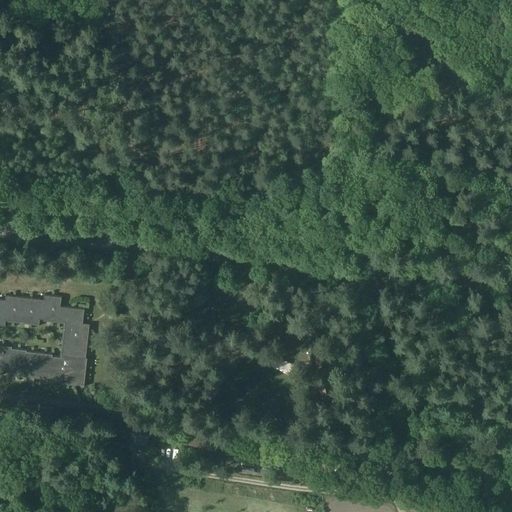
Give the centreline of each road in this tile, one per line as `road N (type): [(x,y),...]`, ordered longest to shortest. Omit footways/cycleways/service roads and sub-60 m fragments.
road 1 (secondary): [(511,288),(0,231)]
road 2 (track): [(363,206),(114,193),(127,139),(102,0)]
road 3 (track): [(511,84),(498,79),(372,95),(363,206)]
road 4 (unclassified): [(401,511),(378,449),(360,318)]
road 5 (track): [(511,480),(378,449)]
